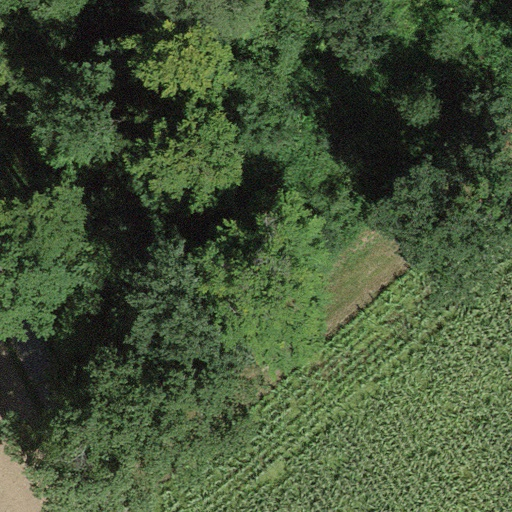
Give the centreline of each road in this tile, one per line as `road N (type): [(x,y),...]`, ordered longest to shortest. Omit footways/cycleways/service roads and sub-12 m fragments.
road 1 (track): [(112,503),(511,142)]
road 2 (track): [(116,511),(0,268)]
